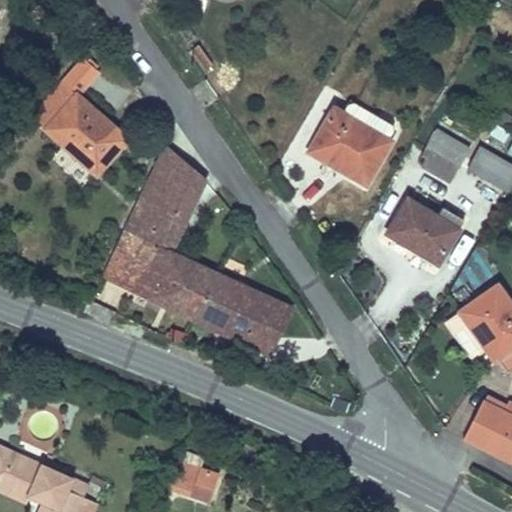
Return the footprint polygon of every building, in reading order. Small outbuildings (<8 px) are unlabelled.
[(103,127),(107,122),(63,83),(33,117),(97,174),(123,144),(103,127)] [(365,183),(390,141),(388,139),(369,129),(377,115),(350,99),(342,113),(334,108),(311,147),(349,169),(347,172),(365,183)] [(393,130),(392,124),(377,115),(369,129),(388,139),(393,130)] [(127,139),(107,122),(103,127),(123,144),(127,139)] [(470,150),(435,130),(425,147),(430,149),(460,167),(470,150)] [(349,169),(311,147),(309,150),(347,172),(349,169)] [(170,252),(205,180),(166,148),(126,231),(170,252)] [(451,182),(460,167),(430,149),(421,165),(451,182)] [(509,190),(511,184),(511,168),(479,149),(467,169),(508,192),(509,190)] [(440,261),(459,229),(438,216),(408,198),(387,233),(417,251),(419,248),(440,261)] [(464,220),(443,208),(438,216),(459,229),(464,220)] [(195,319),(216,273),(170,252),(126,231),(104,276),(195,319)] [(440,261),(419,248),(417,251),(438,263),(440,261)] [(289,308),(216,273),(195,319),(268,353),(289,308)] [(511,369),(511,305),(497,285),(460,311),(496,362),(501,358),(510,371),(511,369)] [(346,412),(350,403),(334,396),(330,406),(346,412)] [(511,461),(511,403),(509,402),(503,412),(482,401),(464,438),(511,461)] [(68,490),(73,479),(73,478),(0,445),(0,481),(30,495),(44,502),(38,511),(76,511),(83,496),(68,490)] [(195,483),(200,468),(183,461),(166,486),(187,493),(192,491),(195,483)] [(83,496),(88,485),(73,479),(68,490),(83,496)] [(30,495),(0,481),(0,490),(27,502),(30,495)] [(198,493),(200,485),(195,483),(192,491),(187,493),(196,497),(198,493)] [(93,511),(97,503),(83,496),(76,511),(93,511)] [(384,511),(386,510),(370,502),(367,508),(375,511),(384,511)]
